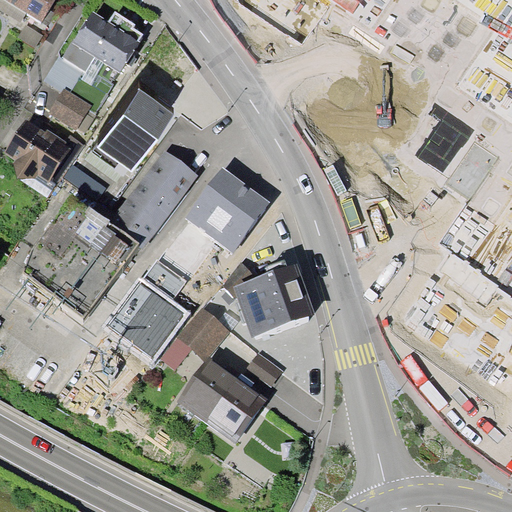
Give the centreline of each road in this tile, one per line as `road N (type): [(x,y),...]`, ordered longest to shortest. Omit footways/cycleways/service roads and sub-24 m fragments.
road 1 (tertiary): [(174,0),(271,133),(318,228),(390,511)]
road 2 (trunk): [(147,511),(0,434)]
road 3 (residential): [(84,0),(0,131)]
